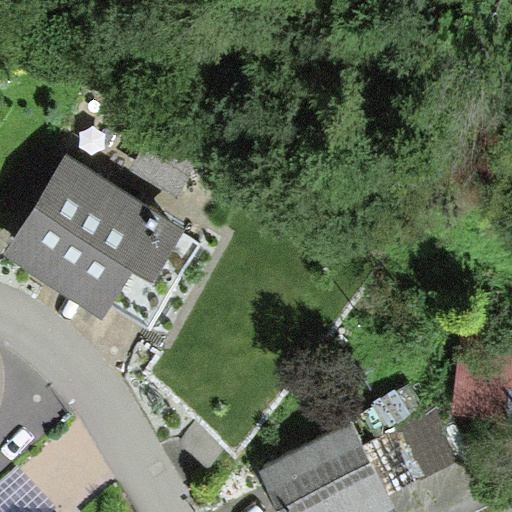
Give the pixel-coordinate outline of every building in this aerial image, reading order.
[(5,245),(148,326),(195,243),(53,162),(5,245)] [(312,236),(299,238),(301,260),(315,259),(312,236)] [(434,347),(436,328),(397,325),(396,345),(434,347)] [(511,408),(511,342),(474,340),(470,406),(511,408)] [(396,422),(419,469),(460,448),(436,401),(396,422)] [(349,422),(255,469),(277,511),(346,511),(385,493),(349,422)]
